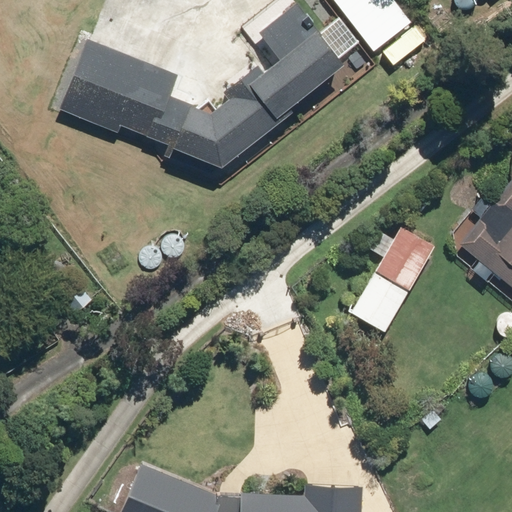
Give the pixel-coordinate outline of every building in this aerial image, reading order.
[(177,75),(86,39),(58,108),(117,132),(119,124),(167,144),(163,154),(210,174),(279,120),(274,116),(343,65),(296,2),(259,31),(278,57),(260,70),(255,64),(222,90),(227,97),(209,111),(169,95),(177,75)] [(511,176),(457,244),(511,288),(511,176)] [(385,333),(435,244),(426,239),(430,232),(403,217),(392,238),(375,228),(365,247),(381,256),(349,312),(385,333)] [(494,331),(495,334),(497,335),(497,336),(500,337),(502,339),(505,339),(508,340),(510,339),(511,338),(511,308),(508,308),(505,308),(503,308),(500,310),(498,311),(496,313),(494,315),(493,318),(492,321),(492,323),(492,326),(493,329),(494,331)] [(511,356),(503,347),(485,364),(502,382),(511,372),(511,356)] [(219,498),(141,464),(120,511),(361,511),(364,486),(304,483),(303,499),(219,498)]
